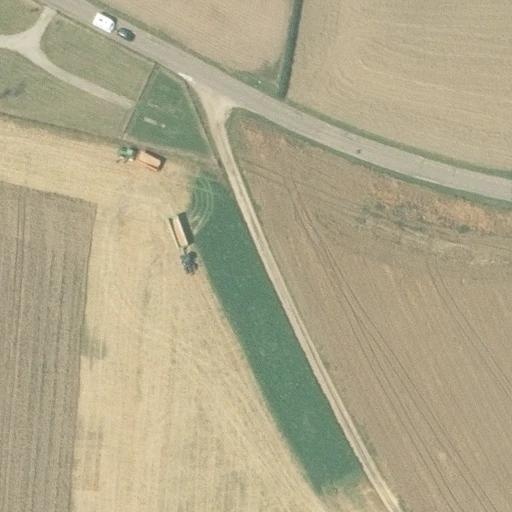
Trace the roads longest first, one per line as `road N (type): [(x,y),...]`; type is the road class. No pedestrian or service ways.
road 1 (unclassified): [(511,191),(397,164),(292,120),(62,0)]
road 2 (track): [(392,511),(296,338),(226,167),(198,69)]
